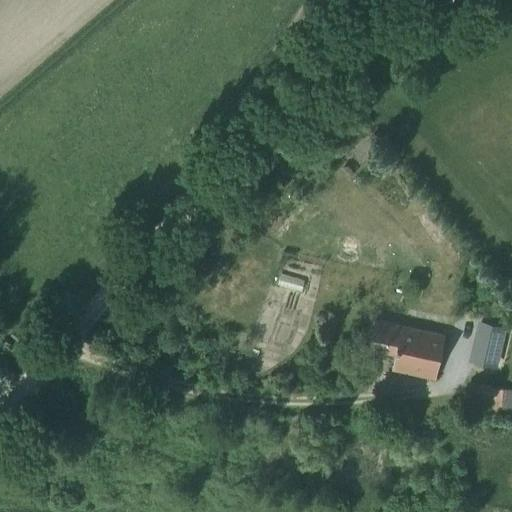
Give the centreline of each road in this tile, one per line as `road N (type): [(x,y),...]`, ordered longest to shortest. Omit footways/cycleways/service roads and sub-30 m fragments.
road 1 (track): [(45,353),(250,129),(328,60),(426,0)]
road 2 (track): [(62,336),(134,377),(236,400),(412,407),(456,375)]
road 3 (track): [(309,0),(201,156),(175,209)]
